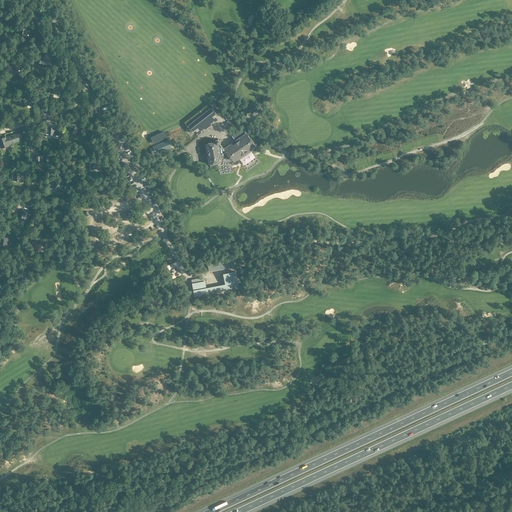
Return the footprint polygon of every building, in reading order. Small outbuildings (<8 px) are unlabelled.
[(20,35),(29,38),(31,30),(21,27),(20,30),(21,30),(20,35)] [(41,60),(51,62),(52,54),(42,52),(41,55),(42,55),(41,60)] [(10,75),(20,77),(21,68),(11,66),(10,69),(11,70),(10,75)] [(51,93),(60,95),(61,87),(51,85),(51,88),(51,93)] [(23,106),(32,105),(31,97),(21,99),(21,102),(22,102),(23,106)] [(217,119),(215,116),(218,113),(213,107),(187,126),(187,130),(190,130),(192,133),(196,130),(198,134),(217,119)] [(71,133),(80,136),(82,129),(73,125),(71,128),(73,128),(71,133)] [(49,135),(58,136),(59,128),(48,127),(48,130),(49,130),(49,135)] [(211,164),(218,163),(219,164),(220,166),(222,165),(223,163),(223,162),(232,161),(233,164),(236,164),(238,163),(239,159),(250,151),(255,151),(257,150),(257,147),(256,145),(255,145),(247,134),(243,128),(232,136),(235,140),(224,149),(225,150),(224,150),(219,144),(220,143),(220,141),(218,140),(216,140),(213,144),(207,144),(211,164)] [(164,131),(151,137),(154,144),(167,137),(164,131)] [(21,132),(6,137),(9,145),(20,141),(19,138),(22,137),(21,132)] [(9,146),(9,145),(6,137),(0,138),(0,144),(1,148),(9,146)] [(152,155),(156,153),(156,154),(171,148),(168,141),(153,147),(150,149),(152,155)] [(37,164),(46,163),(46,155),(35,156),(35,159),(36,159),(37,164)] [(92,169),(101,169),(101,161),(90,162),(90,165),(92,164),(92,169)] [(25,181),(25,173),(15,173),(15,174),(13,174),(13,178),(16,178),(16,182),(20,182),(20,181),(25,181)] [(62,180),(59,178),(57,181),(56,180),(55,182),(56,183),(53,187),(61,192),(65,186),(60,182),(60,181),(61,182),(62,180)] [(19,217),(28,221),(31,214),(22,209),(20,212),(21,212),(19,217)] [(0,245),(10,246),(11,238),(0,237),(0,240),(1,240),(0,245)] [(35,251),(38,252),(38,249),(45,250),(46,243),(36,242),(35,251)] [(209,272),(235,267),(234,258),(208,263),(209,272)] [(195,299),(240,291),(236,271),(223,274),(225,284),(206,288),(204,277),(191,280),(195,299)]
